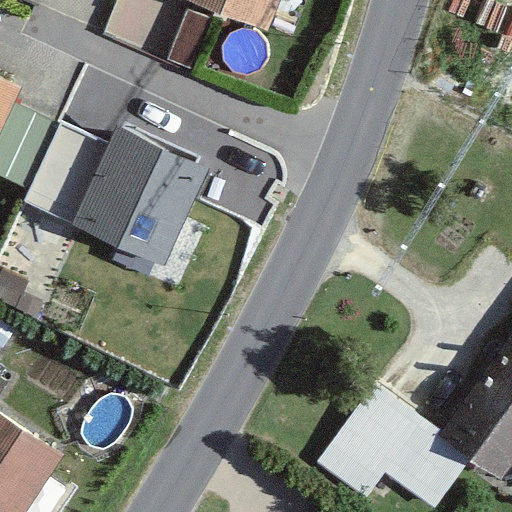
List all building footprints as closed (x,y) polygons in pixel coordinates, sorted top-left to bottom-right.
[(207,0),(115,0),(106,24),(190,56),(212,1),(207,0)] [(228,0),(272,17),(278,0),(228,0)] [(27,73),(0,60),(0,157),(38,175),(65,114),(18,93),(27,73)] [(172,136),(226,159),(212,192),(258,211),(285,147),(185,105),(172,136)] [(181,266),(223,164),(120,122),(79,224),(181,266)] [(511,358),(511,296),(483,337),(511,358)] [(508,476),(511,470),(511,358),(483,337),(425,417),(471,450),(508,476)] [(0,361),(0,390),(13,370),(0,361)] [(430,502),(471,450),(425,417),(372,377),(316,449),(365,488),(383,465),(430,502)] [(0,396),(0,506),(8,511),(22,511),(68,442),(0,396)]
